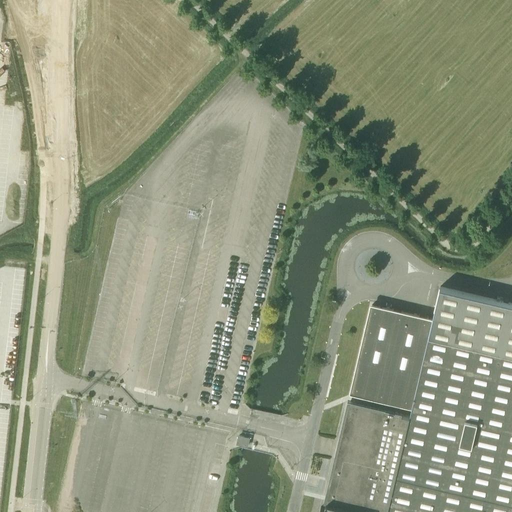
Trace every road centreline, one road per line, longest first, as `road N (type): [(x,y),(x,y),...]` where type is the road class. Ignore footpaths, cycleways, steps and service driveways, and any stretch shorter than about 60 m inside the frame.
road 1 (unclassified): [(511,199),(479,238),(452,249),(188,0)]
road 2 (tertiary): [(43,381),(61,219),(62,0)]
road 3 (tertiary): [(43,381),(25,511)]
road 4 (tertiary): [(36,511),(43,381)]
